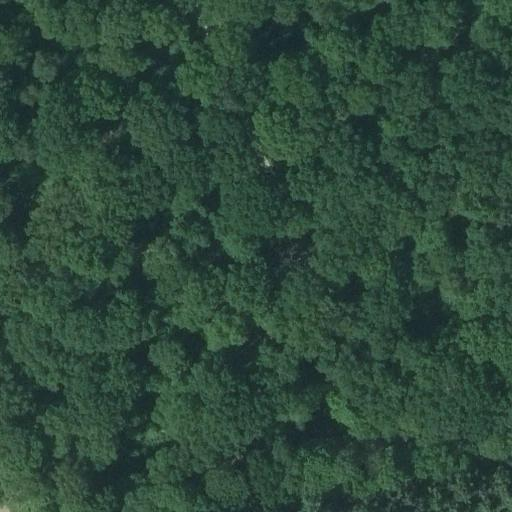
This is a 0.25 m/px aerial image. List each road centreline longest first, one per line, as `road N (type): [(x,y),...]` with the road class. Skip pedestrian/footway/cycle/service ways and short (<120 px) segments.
road 1 (track): [(0,507),(5,498),(73,479),(377,436)]
road 2 (track): [(377,436),(511,415)]
